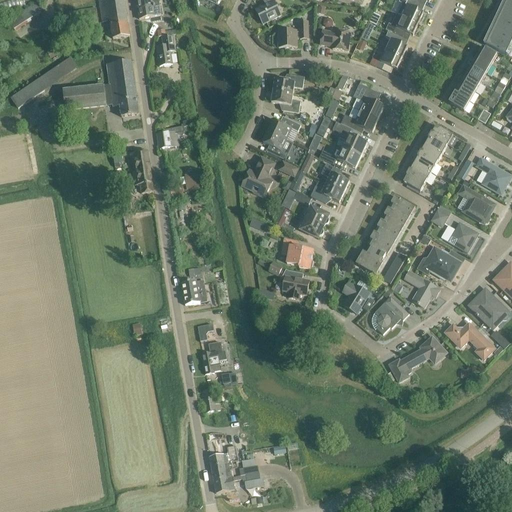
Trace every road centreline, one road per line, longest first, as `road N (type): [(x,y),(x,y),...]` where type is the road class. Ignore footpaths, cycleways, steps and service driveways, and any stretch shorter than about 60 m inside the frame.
road 1 (tertiary): [(210,511),(129,0)]
road 2 (residential): [(490,254),(431,327),(395,347),(363,349),(321,319),(314,302),(404,91)]
road 3 (tertiary): [(299,511),(383,487),(511,404)]
road 4 (residential): [(404,91),(311,63),(256,65)]
road 5 (residential): [(511,157),(404,91)]
